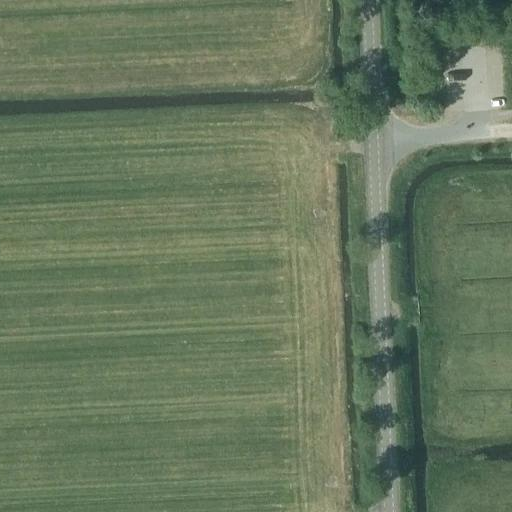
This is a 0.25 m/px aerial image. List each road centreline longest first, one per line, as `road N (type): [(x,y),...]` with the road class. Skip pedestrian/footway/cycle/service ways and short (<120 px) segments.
road 1 (tertiary): [(391,511),(376,140)]
road 2 (tertiary): [(376,140),(370,0)]
